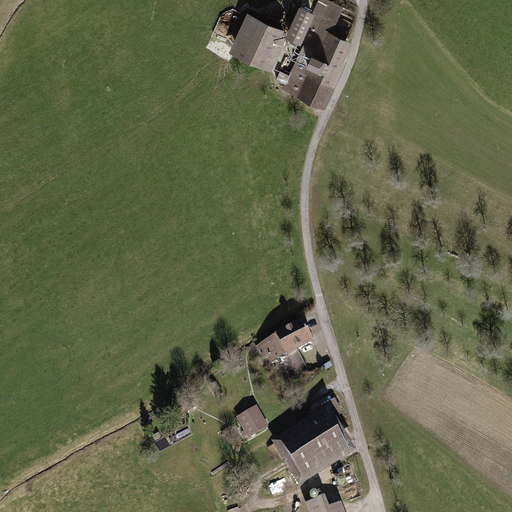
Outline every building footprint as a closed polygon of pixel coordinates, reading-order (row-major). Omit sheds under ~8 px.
[(342,7),(327,0),(323,0),(282,91),(325,110),(354,44),(331,33),(342,7)] [(220,32),(233,37),(241,15),(228,10),(220,32)] [(250,12),(233,49),(272,67),(289,29),(250,12)] [(275,335),(255,347),(262,361),(268,358),(270,362),(284,355),(284,356),(314,343),(301,320),(273,333),(275,335)] [(324,409),(270,442),(272,445),(267,448),(274,460),(279,456),(298,486),(354,451),(334,418),(344,413),(335,398),(322,406),(324,409)] [(268,427),(255,405),(237,417),(248,439),(268,427)] [(323,497),(305,504),(308,511),(343,511),(340,502),(327,507),(323,497)]
